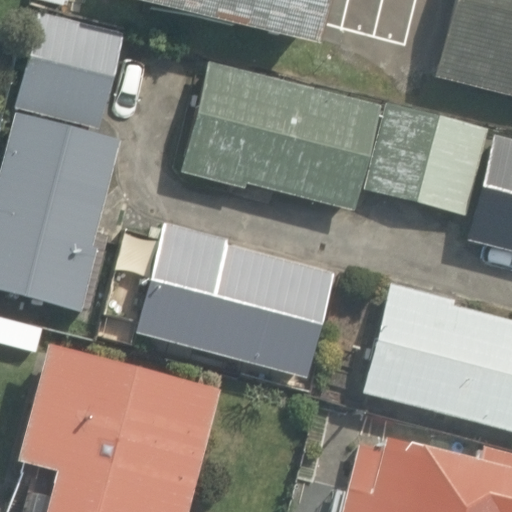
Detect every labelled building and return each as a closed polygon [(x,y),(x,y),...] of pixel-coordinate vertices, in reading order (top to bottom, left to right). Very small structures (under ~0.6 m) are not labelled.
[(296,0),(133,0),(288,36),(296,0)] [(511,0),(431,0),(414,74),(511,98),(511,0)] [(86,126),(108,36),(27,16),(0,126),(0,295),(72,313),(116,133),(86,126)] [(165,169),(339,212),(345,187),(396,199),(417,115),(192,59),(165,169)] [(511,133),(422,109),(397,201),(457,217),(449,246),(511,262),(511,133)] [(149,244),(108,233),(91,301),(131,312),(126,333),(294,376),(322,268),(227,244),(233,222),(159,203),(149,244)] [(511,316),(378,278),(346,392),(511,438),(511,316)] [(33,334),(0,442),(0,451),(37,463),(22,511),(159,511),(198,383),(33,334)] [(468,456),(354,425),(330,511),(511,511),(511,456),(471,445),(468,456)]
